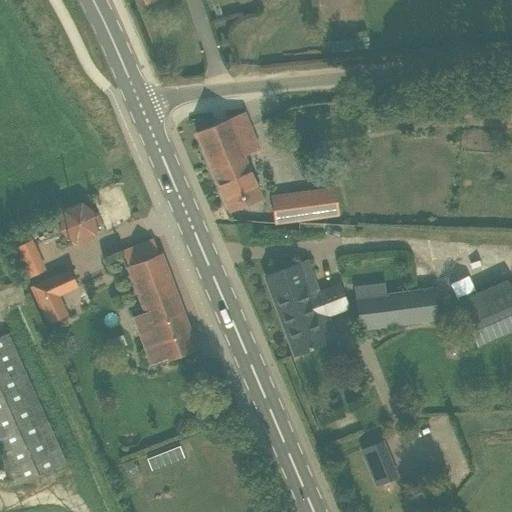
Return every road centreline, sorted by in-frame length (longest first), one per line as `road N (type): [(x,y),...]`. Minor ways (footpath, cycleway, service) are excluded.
road 1 (primary): [(319,511),(140,100)]
road 2 (unclassified): [(140,100),(511,62)]
